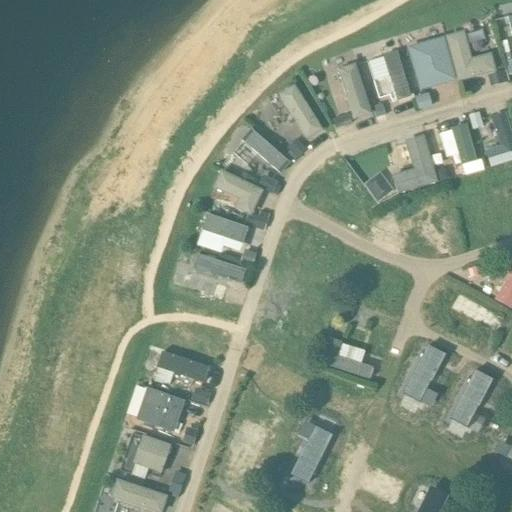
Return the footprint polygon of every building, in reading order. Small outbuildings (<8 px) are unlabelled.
[(463,33),(445,38),(458,83),(495,73),(491,55),(471,61),(463,33)] [(453,81),(442,41),(428,45),(412,50),(419,75),(417,75),(421,89),(453,81)] [(367,59),(374,81),(390,76),(397,98),(412,94),(398,49),(367,59)] [(339,69),(355,121),(373,115),(357,63),(339,69)] [(506,71),(489,75),(492,86),(509,82),(506,71)] [(310,139),(325,129),(296,84),(280,94),(310,139)] [(428,94),(415,98),(418,110),(432,106),(428,94)] [(382,104),(372,107),(376,119),(385,116),(382,104)] [(478,114),(470,116),(473,128),(481,125),(478,114)] [(511,137),(505,114),(492,118),(503,152),(511,148),(511,137)] [(340,118),(332,121),(335,130),(343,127),(340,118)] [(470,125),(441,131),(446,158),(460,155),(464,173),(494,168),(491,152),(476,155),(470,125)] [(413,170),(391,177),(397,196),(438,184),(424,136),(404,142),(413,170)] [(299,143),(286,155),(293,162),(306,150),(299,143)] [(441,171),(435,172),(438,184),(449,180),(448,174),(441,171)] [(221,172),(213,189),(238,200),(234,209),(251,216),(262,192),(221,172)] [(378,204),(395,193),(382,173),(365,183),(378,204)] [(267,178),(261,190),(272,196),(278,184),(267,178)] [(402,234),(444,223),(440,209),(398,221),(402,234)] [(255,215),(250,227),(264,232),(270,215),(260,212),(258,216),(255,215)] [(198,246),(240,259),(250,227),(208,213),(198,246)] [(244,251),(240,264),(251,267),(255,255),(244,251)] [(509,274),(494,301),(511,311),(511,310),(511,258),(508,257),(501,269),(509,274)] [(479,267),(467,270),(470,278),(481,275),(479,267)] [(216,283),(211,298),(223,302),(228,287),(216,283)] [(459,293),(450,309),(487,331),(496,314),(459,293)] [(341,303),(337,313),(351,318),(355,308),(341,303)] [(331,339),(322,364),(367,379),(372,366),(360,362),(363,351),(342,344),(342,343),(331,339)] [(428,347),(403,395),(420,404),(431,383),(431,384),(446,356),(428,347)] [(173,373),(204,383),(210,366),(161,350),(155,367),(151,378),(169,384),(173,373)] [(214,351),(210,364),(218,367),(223,354),(214,351)] [(475,372),(450,420),(467,429),(478,409),(493,381),(475,372)] [(146,391),(141,404),(136,420),(157,427),(173,432),(183,403),(146,391)] [(201,391),(197,402),(206,405),(210,393),(201,391)] [(269,449),(275,432),(228,417),(222,434),(269,449)] [(186,428),(182,443),(194,446),(198,431),(186,428)] [(304,449),(290,477),(308,486),(332,437),(315,428),(305,449),(304,449)] [(170,446),(143,437),(133,464),(160,473),(170,446)] [(175,472),(171,484),(182,487),(186,475),(175,472)] [(430,488),(418,511),(442,511),(449,497),(430,488)]
